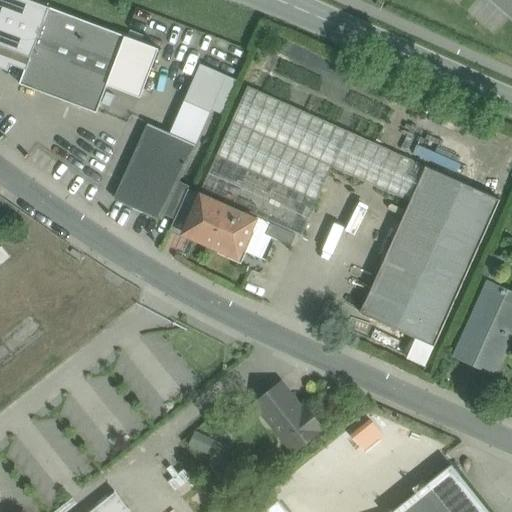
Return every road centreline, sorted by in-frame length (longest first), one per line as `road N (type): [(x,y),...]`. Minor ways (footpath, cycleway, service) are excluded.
road 1 (residential): [(511,439),(224,313),(120,254),(0,170)]
road 2 (tertiary): [(275,0),(511,102)]
